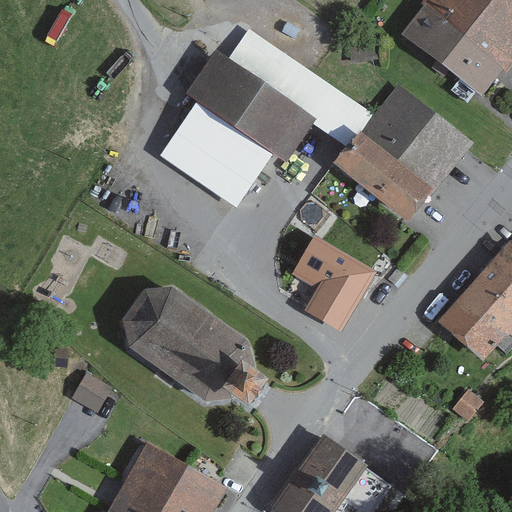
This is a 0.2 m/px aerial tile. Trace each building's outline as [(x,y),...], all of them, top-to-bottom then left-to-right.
[(511,0),(423,0),(400,30),(483,96),(511,59),(511,0)] [(192,96),(153,153),(233,207),(273,148),(282,154),(310,112),(212,46),(182,89),(192,96)] [(465,135),(395,82),(334,162),(404,215),(465,135)] [(375,276),(315,242),(294,278),(319,292),(304,318),(339,338),(375,276)] [(511,250),(510,249),(473,291),(511,324),(511,250)] [(171,282),(133,287),(116,313),(126,351),(206,397),(247,398),(261,367),(241,335),(171,282)] [(511,324),(473,291),(438,330),(484,369),(511,339),(511,324)] [(101,410),(114,383),(87,370),(74,397),(101,410)] [(472,418),(485,396),(469,386),(455,408),(472,418)] [(274,500),(290,511),(371,511),(395,481),(327,430),(274,500)] [(200,511),(215,484),(134,444),(100,511),(200,511)]
